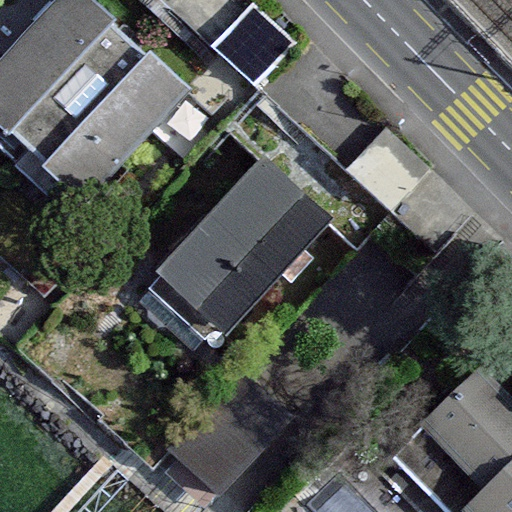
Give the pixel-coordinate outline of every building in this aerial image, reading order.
[(196,98),(91,0),(79,0),(0,85),(0,113),(96,204),(196,98)] [(254,7),(216,46),(259,86),(296,47),(254,7)] [(388,128),(351,168),(394,207),(431,168),(388,128)] [(265,179),(160,288),(214,340),(319,232),(265,179)] [(511,511),(511,407),(479,374),(399,452),(457,511),(511,511)] [(216,503),(291,425),(244,380),(169,457),(216,503)]
